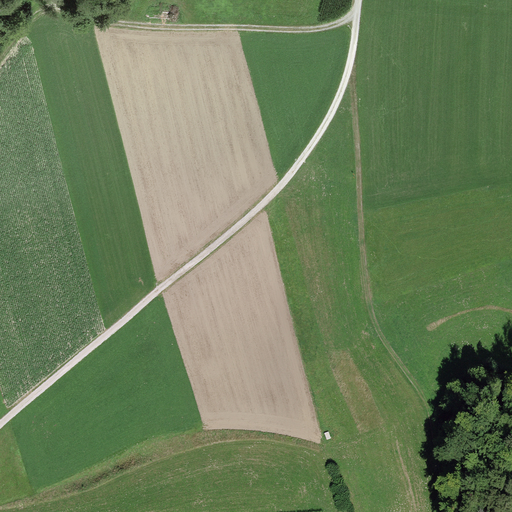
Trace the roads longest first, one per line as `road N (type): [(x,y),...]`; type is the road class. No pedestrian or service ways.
road 1 (track): [(358,0),(335,103),(273,193),(0,424)]
road 2 (track): [(452,511),(430,414),(380,317),(348,69)]
road 3 (track): [(357,12),(295,29),(122,26),(48,10)]
